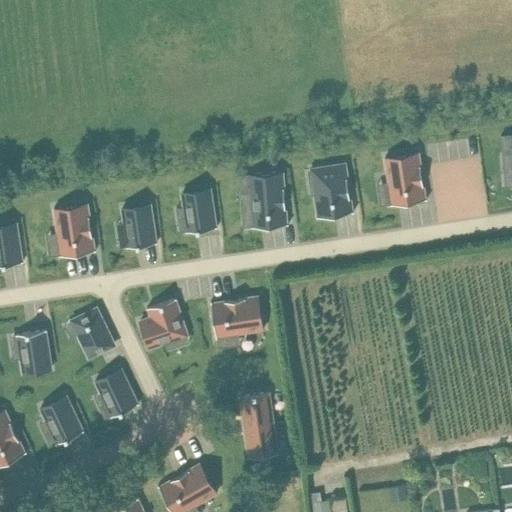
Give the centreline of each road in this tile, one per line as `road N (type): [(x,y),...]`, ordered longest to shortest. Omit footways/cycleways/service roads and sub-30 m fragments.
road 1 (residential): [(511,220),(102,281)]
road 2 (residential): [(55,480),(169,423),(102,281)]
